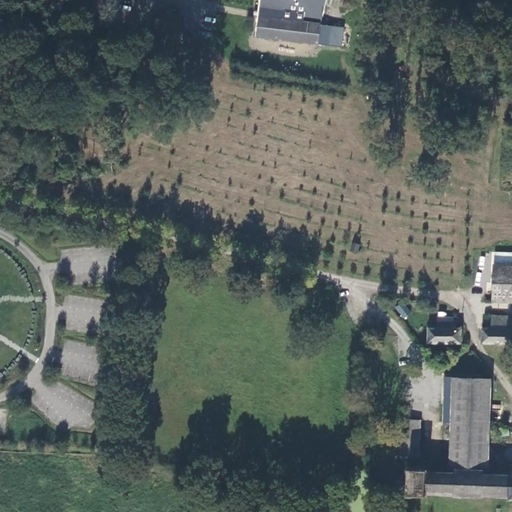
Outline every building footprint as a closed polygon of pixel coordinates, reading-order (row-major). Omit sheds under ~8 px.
[(255,37),(341,46),(343,27),(320,25),(321,22),(326,0),(259,0),(258,13),(255,37)] [(359,246),(352,245),(350,253),(357,255),(359,246)] [(511,252),(495,253),(493,301),(511,302),(511,252)] [(405,318),(411,311),(401,303),(395,310),(405,318)] [(491,330),(483,329),(482,345),(511,345),(511,316),(492,316),(491,330)] [(429,344),(462,344),(463,330),(454,330),(454,319),(438,318),(438,326),(436,326),(436,329),(429,329),(429,344)] [(488,473),(492,380),(445,378),(443,414),(452,415),(452,426),(450,472),(427,471),(428,470),(409,469),(408,496),(426,497),(427,494),(509,499),(509,501),(511,501),(511,469),(510,469),(510,474),(488,473)] [(443,425),(452,426),(452,415),(443,414),(443,425)] [(422,422),(411,421),(411,430),(421,430),(422,422)]
